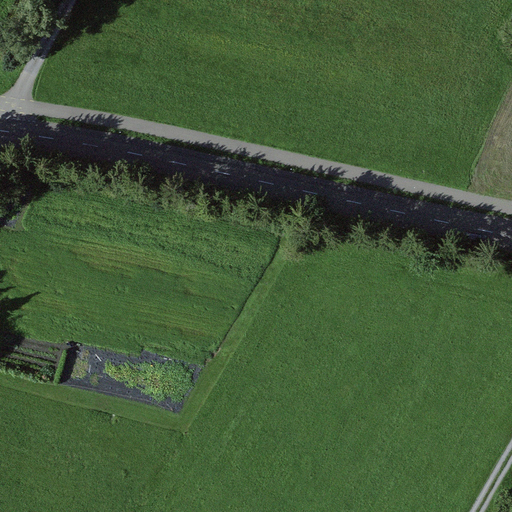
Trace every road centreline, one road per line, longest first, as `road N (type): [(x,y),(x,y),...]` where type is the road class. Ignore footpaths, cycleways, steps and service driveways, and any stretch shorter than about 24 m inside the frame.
road 1 (tertiary): [(0,130),(511,236)]
road 2 (track): [(0,122),(73,0)]
